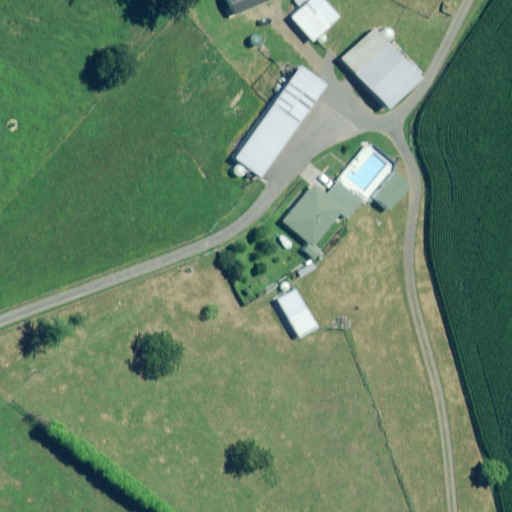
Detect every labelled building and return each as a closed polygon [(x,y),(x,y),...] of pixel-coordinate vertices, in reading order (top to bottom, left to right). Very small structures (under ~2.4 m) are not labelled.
[(336,18),(319,0),(293,0),(292,2),(298,8),(287,18),(309,42),(336,18)] [(389,51),(370,30),(337,60),(383,110),(421,75),(395,46),(389,51)] [(322,86),(296,67),(231,160),(257,178),(322,86)] [(337,181),(360,203),(364,205),(370,197),(388,211),(408,186),(396,176),(397,175),(364,148),(337,181)] [(360,203),(337,181),(336,182),(336,183),(324,196),(346,217),(360,203)] [(346,217),(324,196),(311,185),(279,222),(306,245),(301,251),(312,261),(318,254),(310,246),(340,211),(346,217)] [(314,269),(310,262),(295,273),(299,279),(314,269)] [(297,339),(314,329),(304,311),(307,309),(295,288),(274,300),(297,339)]
